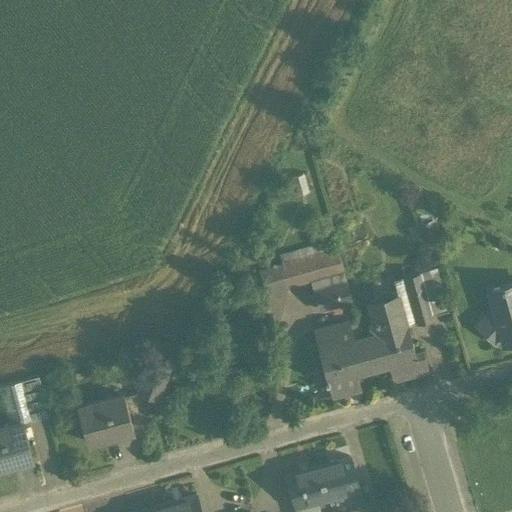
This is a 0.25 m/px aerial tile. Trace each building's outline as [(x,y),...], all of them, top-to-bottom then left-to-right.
[(303,172),(291,175),(297,193),(309,190),(303,172)] [(433,218),(420,222),(424,240),(438,236),(433,218)] [(326,241),(279,254),(282,264),(329,250),(326,241)] [(282,264),(263,269),(266,291),(311,278),(343,270),(337,248),(329,250),(282,264)] [(435,266),(420,271),(432,313),(447,309),(435,266)] [(343,270),(311,278),(314,290),(346,281),(343,270)] [(420,271),(402,276),(415,322),(433,317),(432,313),(420,271)] [(511,280),(504,283),(504,282),(500,283),(501,284),(489,287),(494,304),(488,309),(496,317),(485,329),(496,340),(502,333),(504,340),(511,337),(511,280)] [(314,290),(313,290),(318,307),(351,298),(346,281),(314,290)] [(405,322),(397,292),(369,300),(374,320),(369,321),(372,331),(363,333),(370,359),(387,355),(388,360),(393,377),(427,367),(422,349),(414,351),(406,322),(405,322)] [(353,336),(349,320),(314,329),(327,376),(328,376),(327,371),(354,363),(355,368),(388,360),(387,355),(370,359),(363,333),(353,336)] [(170,361),(153,355),(138,392),(155,398),(170,361)] [(23,364),(35,399),(52,394),(41,358),(23,364)] [(354,363),(327,371),(328,376),(327,376),(323,377),(324,381),(328,380),(331,393),(360,386),(355,368),(354,363)] [(123,392),(77,405),(87,441),(133,429),(123,392)] [(21,419),(0,424),(0,465),(32,456),(21,419)] [(494,461),(488,438),(462,445),(469,468),(494,461)] [(350,455),(318,464),(326,495),(358,486),(350,455)] [(318,464),(285,473),(296,511),(319,511),(316,498),(326,495),(318,464)] [(200,511),(195,493),(164,502),(166,511),(200,511)] [(377,511),(374,501),(359,505),(360,511),(377,511)] [(166,511),(164,502),(130,511),(166,511)]
